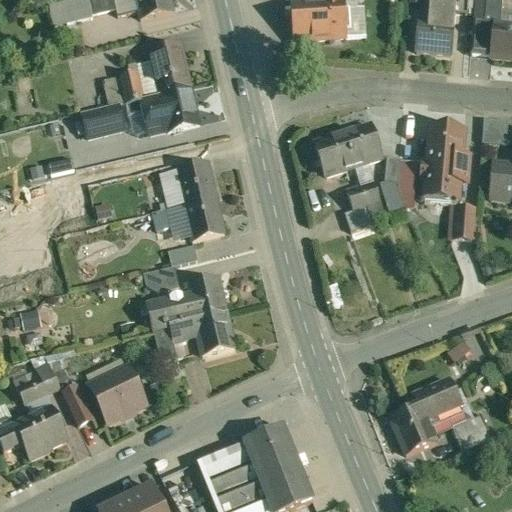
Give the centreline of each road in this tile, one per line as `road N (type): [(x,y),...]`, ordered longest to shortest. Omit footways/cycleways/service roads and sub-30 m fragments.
road 1 (residential): [(319,372),(23,511)]
road 2 (secondary): [(251,115),(319,372)]
road 3 (residential): [(251,115),(374,90),(511,101)]
road 4 (residential): [(511,302),(319,372)]
road 5 (secondary): [(319,372),(376,511)]
